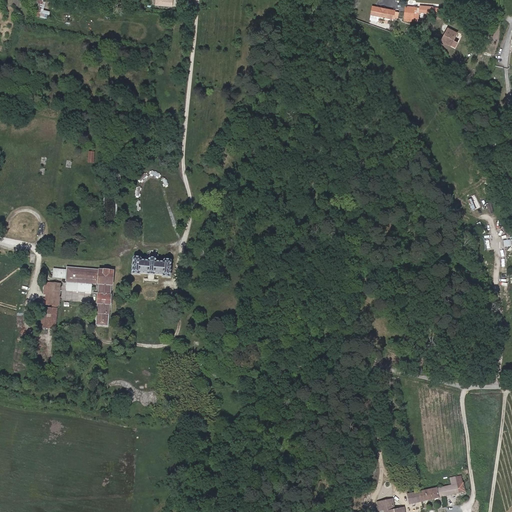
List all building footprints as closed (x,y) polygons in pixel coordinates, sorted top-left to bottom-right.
[(49,18),(50,10),(44,9),(46,0),(45,0),(37,0),(34,15),(49,18)] [(438,13),(438,6),(420,4),(419,12),(438,13)] [(398,17),(399,11),(395,10),(396,8),(381,6),(379,15),(392,17),(394,16),(398,17)] [(416,20),(418,9),(408,6),(405,18),(416,20)] [(451,45),(456,34),(447,30),(442,41),(451,45)] [(472,210),(480,207),(476,197),(468,200),(472,210)] [(140,277),(140,274),(146,275),(147,276),(153,277),(154,275),(160,276),(161,278),(170,279),(171,263),(170,262),(164,261),(163,262),(162,264),(155,264),(155,261),(153,261),(150,260),(149,261),(147,263),(141,263),(140,260),(135,259),(133,260),(131,276),(140,277)] [(65,281),(64,284),(90,285),(99,286),(99,295),(97,296),(97,304),(98,305),(97,314),(96,315),(95,327),(107,328),(108,316),(107,315),(108,306),(110,305),(110,297),(109,297),(110,286),(111,286),(112,272),(99,271),(99,272),(66,270),(65,272),(53,271),(52,280),(65,281)] [(90,296),(90,285),(64,284),(64,294),(90,296)] [(59,286),(43,285),(41,307),(57,308),(59,286)] [(56,312),(48,311),(47,331),(55,332),(56,312)] [(228,376),(198,361),(195,366),(199,368),(200,367),(212,374),(213,372),(216,374),(214,377),(219,379),(220,376),(226,379),(228,376)] [(438,488),(419,492),(420,500),(464,491),(461,476),(436,481),(438,488)] [(405,511),(404,507),(392,509),(390,500),(377,502),(379,510),(384,509),(384,511),(405,511)]
